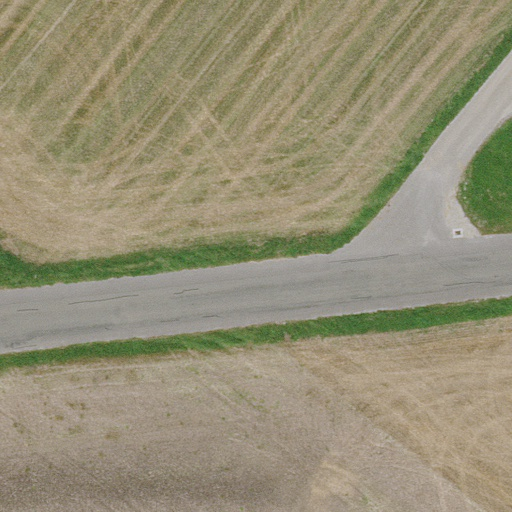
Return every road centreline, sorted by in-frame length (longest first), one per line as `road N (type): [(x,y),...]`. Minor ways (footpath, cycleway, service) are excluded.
road 1 (unclassified): [(0,330),(511,274)]
road 2 (track): [(356,292),(511,102)]
